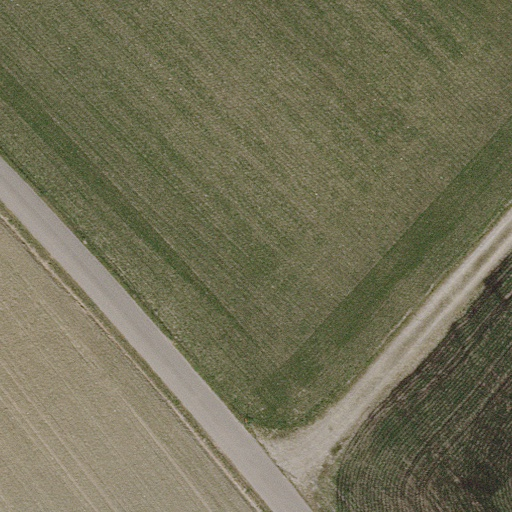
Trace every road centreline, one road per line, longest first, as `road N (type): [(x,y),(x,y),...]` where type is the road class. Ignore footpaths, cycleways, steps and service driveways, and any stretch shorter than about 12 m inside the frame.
road 1 (unclassified): [(0,182),(301,511)]
road 2 (track): [(271,475),(511,212)]
